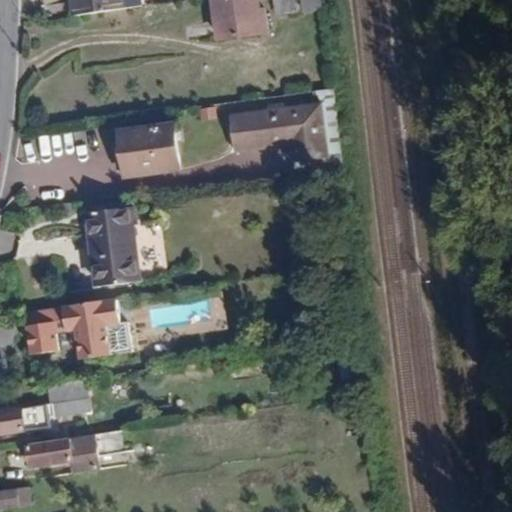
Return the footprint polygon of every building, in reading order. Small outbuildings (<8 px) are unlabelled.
[(209,0),(213,26),(263,19),(261,0),(209,0)] [(324,102),(232,114),(237,150),(289,143),(292,165),(332,160),(324,102)] [(178,129),(122,135),(126,176),(183,170),(178,129)] [(87,210),(95,287),(142,282),(137,225),(144,225),(142,205),(87,210)] [(115,304),(23,317),(29,360),(56,356),(54,338),(75,335),(79,364),(136,356),(132,325),(119,326),(115,304)] [(79,401),(0,412),(0,436),(43,430),(41,419),(81,413),(79,401)] [(114,430),(45,440),(48,462),(87,457),(89,468),(119,464),(114,430)] [(0,508),(31,508),(31,489),(0,489),(0,508)]
